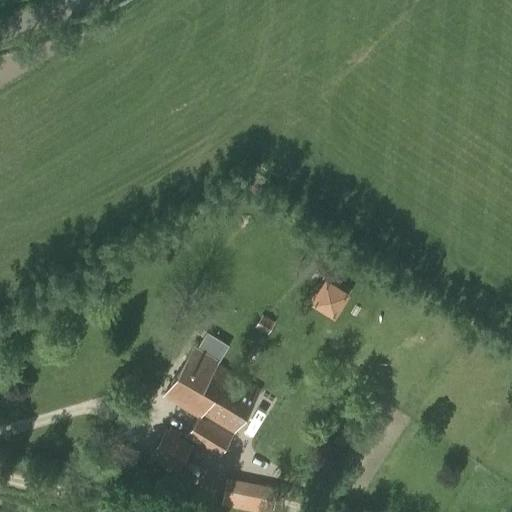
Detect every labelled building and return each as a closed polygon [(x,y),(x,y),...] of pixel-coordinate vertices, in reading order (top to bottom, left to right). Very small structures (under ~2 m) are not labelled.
[(312,299),(337,315),(354,290),(329,273),(312,299)] [(185,436),(195,442),(211,418),(210,417),(235,375),(217,364),(219,360),(194,345),(164,394),(198,415),(185,436)] [(260,391),(235,375),(210,417),(211,418),(195,442),(220,457),(260,391)] [(192,442),(165,426),(148,453),(176,470),(192,442)] [(266,511),(274,511),(281,486),(232,474),(225,502),(266,511)]
